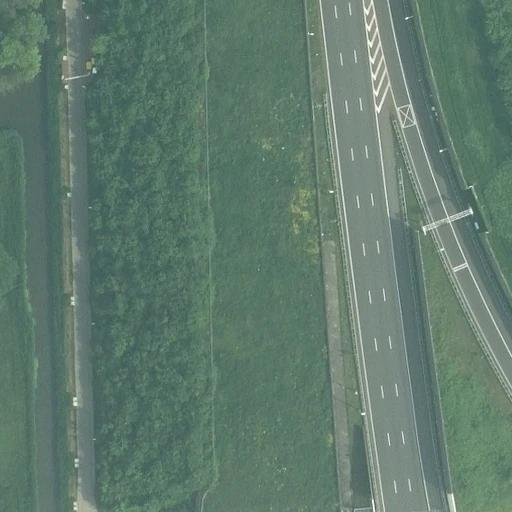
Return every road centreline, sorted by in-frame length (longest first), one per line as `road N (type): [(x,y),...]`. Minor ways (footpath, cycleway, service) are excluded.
road 1 (motorway): [(409,511),(344,0)]
road 2 (motorway): [(230,0),(260,511)]
road 3 (motorway): [(268,0),(297,511)]
road 4 (unclassified): [(86,511),(67,0)]
road 5 (motorway): [(210,0),(217,511)]
road 6 (motorway): [(511,372),(435,204),(380,0)]
